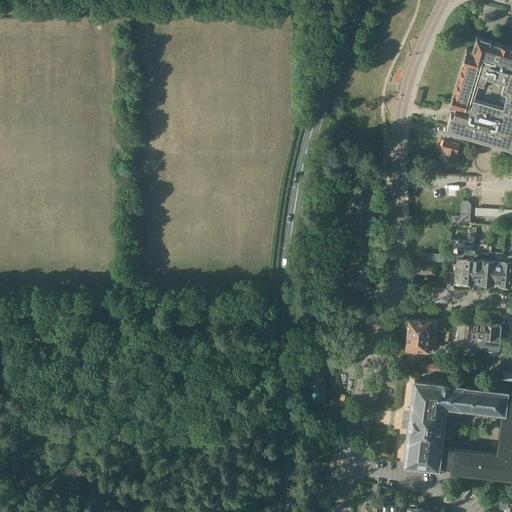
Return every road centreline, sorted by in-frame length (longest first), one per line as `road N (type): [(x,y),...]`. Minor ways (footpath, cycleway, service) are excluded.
road 1 (primary): [(289,511),(285,238),(329,76),(367,0)]
road 2 (residential): [(387,293),(401,109),(445,0)]
road 3 (residential): [(344,464),(387,293)]
road 4 (residential): [(465,511),(440,492),(344,464)]
road 5 (residential): [(511,305),(387,293)]
